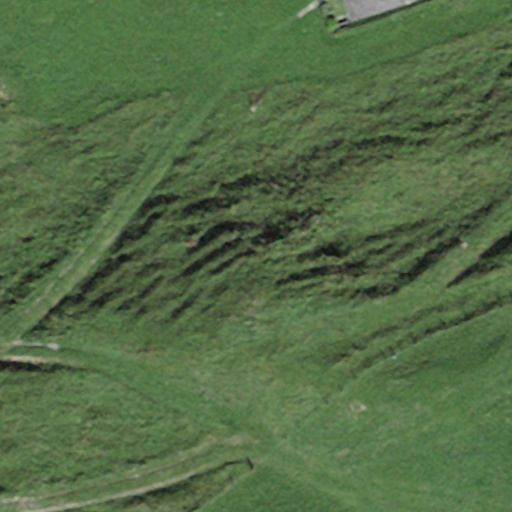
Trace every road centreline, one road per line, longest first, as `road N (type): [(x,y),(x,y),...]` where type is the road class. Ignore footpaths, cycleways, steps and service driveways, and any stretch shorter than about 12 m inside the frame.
road 1 (track): [(443,28),(337,54),(270,52),(221,85),(91,255),(0,342)]
road 2 (track): [(0,352),(103,365),(209,406),(246,440),(389,511)]
road 3 (track): [(246,440),(145,477),(0,508)]
